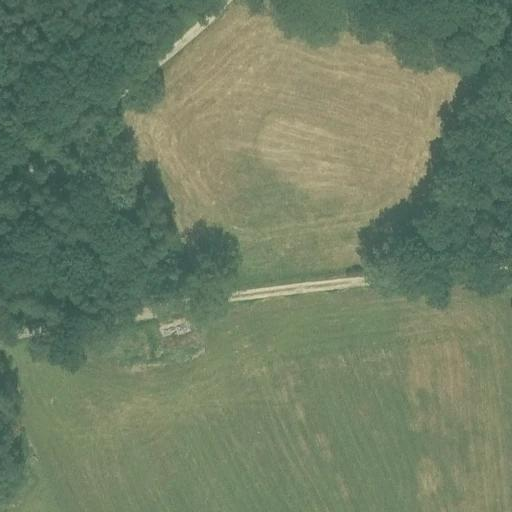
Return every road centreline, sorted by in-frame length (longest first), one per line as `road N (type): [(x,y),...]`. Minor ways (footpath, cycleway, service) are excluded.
road 1 (track): [(511,258),(0,337)]
road 2 (track): [(0,201),(228,0)]
